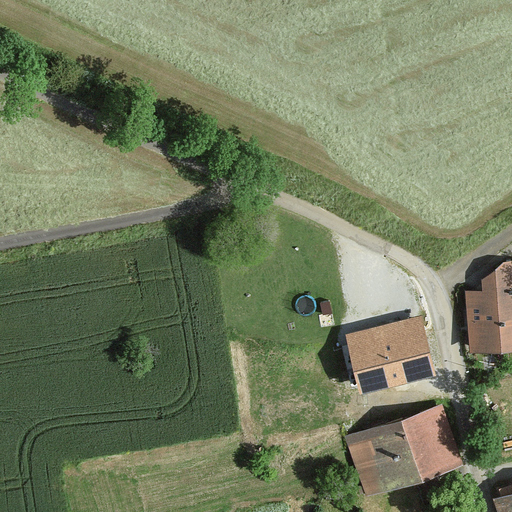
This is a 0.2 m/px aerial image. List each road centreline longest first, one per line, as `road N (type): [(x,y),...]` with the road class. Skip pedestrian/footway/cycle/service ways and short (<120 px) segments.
road 1 (track): [(0,243),(254,198),(367,239),(445,299)]
road 2 (track): [(254,198),(0,75)]
